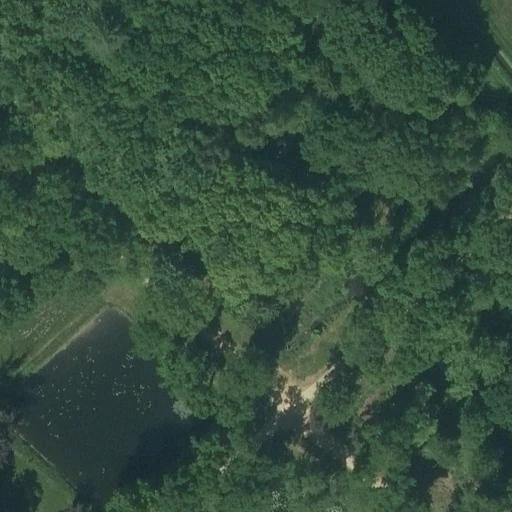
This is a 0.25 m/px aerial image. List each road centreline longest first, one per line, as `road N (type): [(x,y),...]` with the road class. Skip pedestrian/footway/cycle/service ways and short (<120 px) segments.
road 1 (track): [(0,145),(291,411)]
road 2 (track): [(291,411),(511,214)]
road 3 (track): [(178,511),(291,411)]
road 4 (track): [(291,411),(396,503)]
